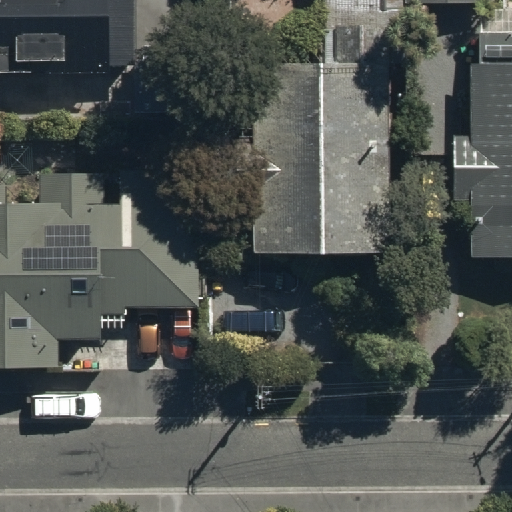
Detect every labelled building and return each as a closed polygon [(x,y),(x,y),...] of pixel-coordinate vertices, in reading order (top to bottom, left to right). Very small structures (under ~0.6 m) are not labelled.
[(102,0),(0,0),(0,64),(102,66),(102,0)] [(244,246),(379,246),(379,16),(319,16),(319,54),(244,54),(244,246)] [(140,126),(191,126),(190,57),(140,58),(140,126)] [(511,60),(466,62),(467,127),(448,127),(449,192),(469,192),(470,246),(511,244),(511,60)] [(54,313),(195,314),(196,171),(0,169),(0,355),(54,356),(54,313)] [(203,303),(204,340),(273,339),(272,302),(203,303)]
